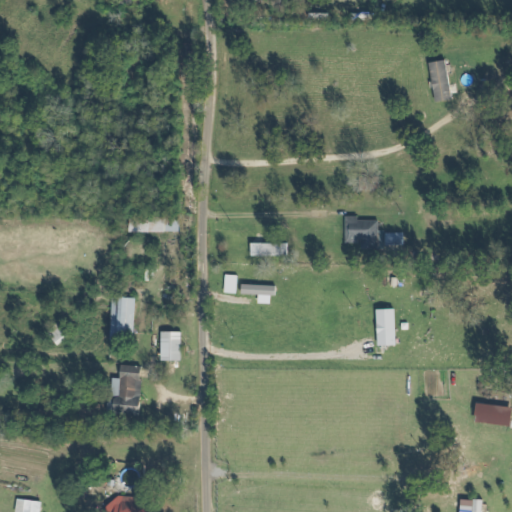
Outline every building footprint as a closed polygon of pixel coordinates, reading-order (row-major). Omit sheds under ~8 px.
[(454,100),(450,60),(433,62),(437,101),(454,100)] [(182,217),(132,216),(132,231),(182,232),(182,217)] [(364,248),(383,248),(382,220),(362,220),(362,216),(349,216),(350,243),(364,242),(364,248)] [(278,286),(245,284),(244,294),(278,295),(278,286)] [(138,298),(115,297),(113,340),(136,341),(138,298)] [(397,308),(379,309),(380,346),(399,345),(397,308)] [(71,337),(62,323),(50,330),(59,345),(71,337)] [(184,332),(164,331),(163,361),(183,361),(184,332)] [(145,367),(123,365),(122,381),(117,381),(114,413),(141,415),(145,367)] [(478,424),(511,425),(511,406),(479,405),(478,424)] [(114,511),(141,511),(142,497),(116,496),(114,511)] [(42,511),(44,502),(19,499),(18,511),(42,511)] [(484,511),(485,500),(463,499),(462,511),(484,511)]
